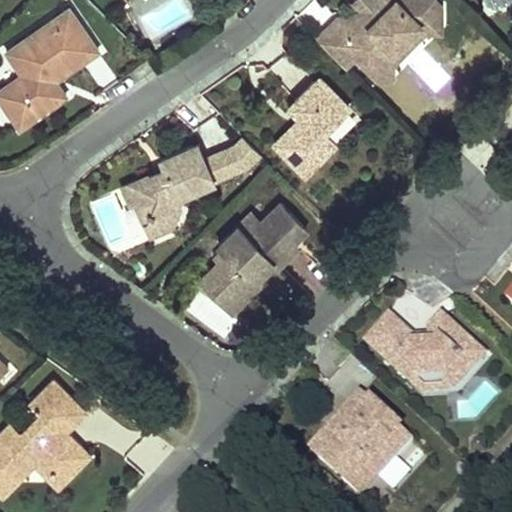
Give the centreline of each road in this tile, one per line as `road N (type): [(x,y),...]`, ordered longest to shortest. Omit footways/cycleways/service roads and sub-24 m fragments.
road 1 (residential): [(276,0),(0,216)]
road 2 (residential): [(0,217),(244,395)]
road 3 (residential): [(403,225),(462,274),(507,223),(451,170),(428,197)]
road 4 (residential): [(244,395),(403,225)]
road 5 (residential): [(137,511),(244,395)]
